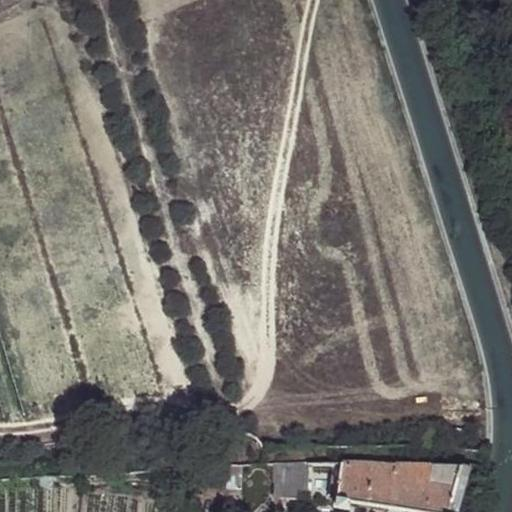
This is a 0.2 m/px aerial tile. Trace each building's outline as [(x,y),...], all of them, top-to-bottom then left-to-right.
[(339,462),(322,463),(318,490),(343,494),(354,498),(364,462),(349,463),(344,479),(339,477),(339,462)] [(349,463),(339,462),(339,477),(344,479),(349,463)] [(432,511),(455,511),(467,464),(364,462),(354,498),(392,506),(408,507),(432,511)] [(306,464),(281,465),(278,496),(304,496),(306,464)] [(354,498),(343,494),(343,506),(352,507),(354,498)]
